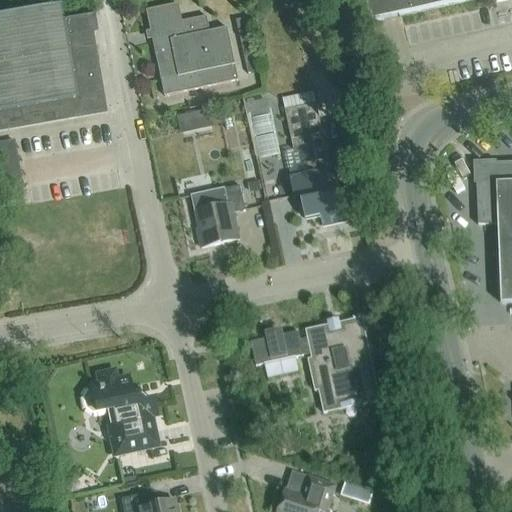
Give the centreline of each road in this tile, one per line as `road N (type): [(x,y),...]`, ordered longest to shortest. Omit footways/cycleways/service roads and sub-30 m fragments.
road 1 (residential): [(173,305),(111,18)]
road 2 (unclassified): [(484,511),(428,250)]
road 3 (residential): [(173,305),(428,250)]
road 4 (residential): [(217,511),(173,305)]
road 5 (unclassified): [(428,250),(414,182),(429,136),(460,116),(511,106)]
road 6 (residential): [(0,335),(173,305)]
